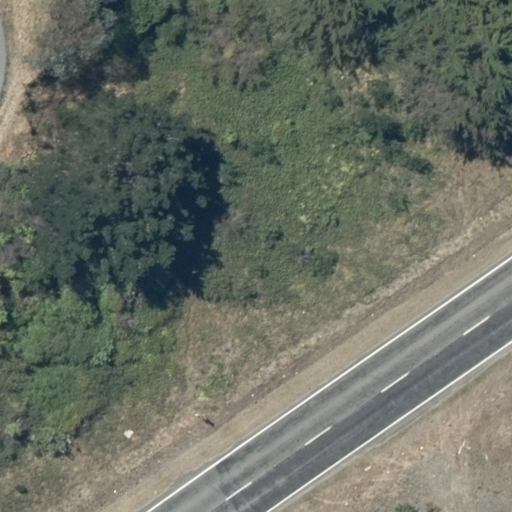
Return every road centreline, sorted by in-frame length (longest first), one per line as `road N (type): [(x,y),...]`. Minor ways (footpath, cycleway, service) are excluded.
road 1 (trunk): [(511,184),(17,511)]
road 2 (trunk): [(127,511),(511,242)]
